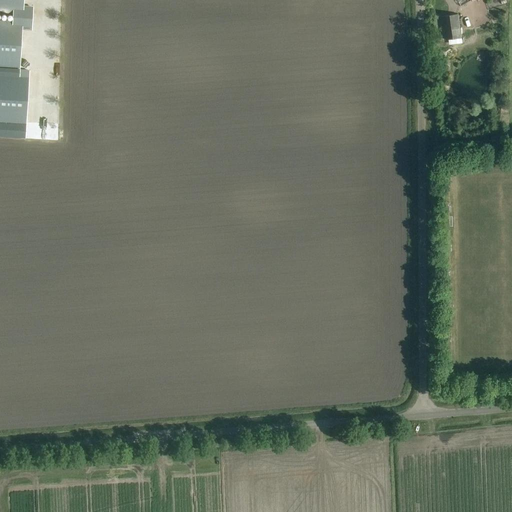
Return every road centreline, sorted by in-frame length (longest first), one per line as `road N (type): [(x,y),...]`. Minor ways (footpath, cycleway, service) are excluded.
road 1 (unclassified): [(423,415),(0,449)]
road 2 (unclassified): [(423,415),(419,0)]
